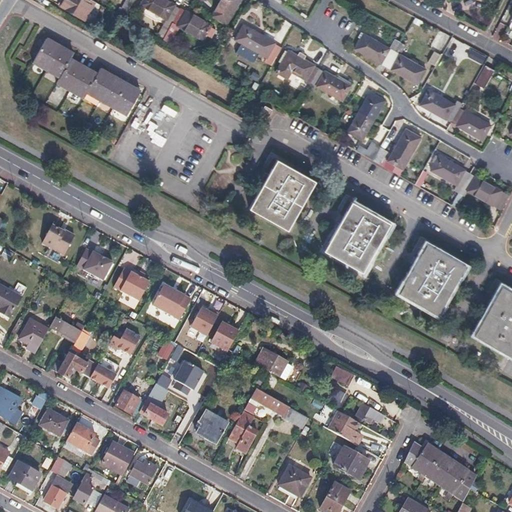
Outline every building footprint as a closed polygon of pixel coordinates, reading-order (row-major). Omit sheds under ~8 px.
[(64,0),(61,7),(83,20),(94,1),(91,0),(64,0)] [(133,2),(130,0),(126,0),(118,15),(124,19),(133,2)] [(144,7),(144,6),(164,18),(166,20),(165,22),(171,25),(162,40),(166,43),(176,26),(180,28),(180,27),(200,38),(200,39),(202,41),(211,26),(208,24),(208,25),(188,14),(188,13),(185,11),(185,12),(180,9),(174,6),(175,5),(172,3),(172,4),(164,0),(143,0),(140,5),(144,7)] [(220,0),(217,6),(216,6),(210,16),(226,24),(232,15),(231,14),(239,0),(220,0)] [(104,7),(95,2),(84,20),(93,25),(104,7)] [(237,41),(237,40),(264,55),(263,56),(266,58),(267,57),(273,61),(280,48),(274,45),(275,43),(272,42),(271,42),(245,27),(243,25),(234,39),(237,41)] [(365,35),(362,34),(354,49),(356,50),(357,49),(378,62),(380,64),(380,63),(386,67),(391,69),(391,70),(394,72),(394,71),(414,82),(414,83),(416,84),(425,69),(422,68),(422,69),(402,57),(402,56),(400,55),(405,46),(400,42),(395,40),(392,46),(390,45),(388,49),(386,47),(386,48),(364,36),(365,35)] [(45,70),(58,78),(55,84),(70,92),(82,99),(86,94),(98,101),(111,109),(125,117),(139,92),(125,85),(112,77),(100,70),(97,75),(84,68),(69,60),(73,54),(59,46),(46,39),(32,63),(45,70)] [(282,67),(283,66),(303,78),(302,78),(305,80),(306,79),(311,82),(316,85),(316,86),(318,87),(319,87),(339,98),(339,99),(342,101),(350,86),(347,84),(347,85),(326,73),(327,73),(324,71),(324,72),(319,69),(313,66),(314,65),(311,64),(310,64),(290,53),(291,52),(288,51),(279,65),(282,67)] [(490,71),(484,68),(479,76),(486,79),(490,71)] [(486,79),(479,76),(474,86),(480,89),(486,79)] [(446,119),(451,122),(456,125),(456,126),(459,128),(460,127),(480,138),(479,139),(482,141),(491,126),(488,124),(487,125),(467,114),(468,113),(465,111),(464,112),(459,109),(461,106),(456,103),(454,105),(451,103),(450,104),(430,92),(431,91),(428,90),(419,105),(422,106),(423,106),(443,117),(442,118),(446,120),(446,119)] [(368,94),(369,95),(359,112),(349,129),(348,129),(347,131),(362,140),(363,138),(362,137),(373,120),(383,103),(385,101),(369,92),(368,94)] [(273,110),(265,106),(260,115),(268,119),(273,110)] [(404,132),(405,133),(390,159),(389,158),(387,161),(388,161),(385,168),(398,175),(402,169),(403,170),(404,167),(403,166),(418,140),(419,141),(421,138),(406,129),(404,132)] [(344,137),(334,131),(331,137),(341,143),(344,137)] [(371,141),(363,152),(378,163),(386,151),(371,141)] [(432,172),(433,171),(453,183),(453,184),(455,185),(456,184),(461,187),(458,194),(463,197),(466,191),(469,193),(470,192),(489,203),(489,204),(492,206),(501,191),(497,189),(497,190),(478,179),(478,178),(475,176),(474,177),(469,174),(463,171),(464,170),(462,168),(461,169),(440,158),(441,157),(439,155),(430,171),(432,172)] [(269,173),(264,182),(249,208),(288,230),(314,182),(276,160),(269,173)] [(343,215),(339,223),(323,251),(361,272),(388,223),(351,202),(343,215)] [(50,225),(49,228),(71,240),(73,237),(63,231),(62,232),(50,225)] [(49,228),(40,242),(62,255),(71,240),(49,228)] [(418,257),(414,265),(398,293),(436,315),(463,265),(425,244),(418,257)] [(111,262),(91,251),(91,253),(84,249),(75,265),(101,279),(111,262)] [(101,279),(75,265),(75,266),(101,281),(101,279)] [(147,283),(122,269),(112,286),(138,300),(147,283)] [(189,300),(162,285),(159,290),(186,305),(189,300)] [(20,298),(0,286),(0,311),(9,317),(20,298)] [(138,300),(112,286),(112,287),(137,301),(138,300)] [(511,354),(511,291),(502,286),(473,335),(510,357),(511,354)] [(186,305),(159,290),(150,307),(177,322),(186,305)] [(208,313),(199,308),(197,311),(214,320),(217,315),(209,311),(208,313)] [(0,311),(0,314),(8,319),(9,317),(0,311)] [(214,320),(197,311),(188,328),(205,338),(214,320)] [(53,317),(49,326),(75,340),(80,332),(53,317)] [(46,330),(28,320),(16,340),(26,346),(24,349),(33,354),(46,330)] [(236,333),(220,323),(210,340),(227,350),(236,333)] [(237,331),(220,323),(236,333),(237,331)] [(119,340),(113,336),(107,346),(114,349),(115,347),(129,355),(139,337),(125,329),(119,340)] [(75,340),(64,361),(62,364),(57,373),(67,378),(72,369),(89,378),(93,371),(96,365),(88,360),(86,364),(73,357),(77,349),(78,349),(86,335),(80,332),(75,340)] [(163,342),(158,356),(168,359),(172,345),(163,342)] [(276,359),(262,351),(255,364),(268,372),(276,359)] [(242,363),(235,359),(232,364),(239,368),(242,363)] [(59,363),(55,361),(50,369),(57,373),(62,364),(59,363)] [(203,372),(184,361),(173,380),(176,381),(172,388),(186,395),(189,389),(192,390),(203,372)] [(93,371),(94,371),(81,393),(86,395),(90,388),(106,397),(111,388),(95,379),(96,377),(98,373),(102,367),(103,365),(98,362),(96,365),(93,371)] [(348,386),(354,374),(335,365),(330,377),(348,386)] [(115,375),(102,367),(98,373),(112,381),(115,375)] [(98,373),(96,377),(111,386),(113,381),(112,381),(98,373)] [(155,383),(149,380),(144,388),(150,392),(155,383)] [(155,383),(150,392),(139,412),(162,426),(168,415),(151,405),(161,387),(155,383)] [(256,389),(251,398),(303,428),(308,419),(260,392),(256,389)] [(339,390),(336,396),(351,404),(354,399),(339,390)] [(20,399),(6,391),(0,402),(0,411),(2,412),(0,415),(8,420),(20,399)] [(140,400),(123,391),(115,405),(132,414),(140,400)] [(43,405),(38,402),(31,413),(37,416),(43,405)] [(378,412),(360,402),(354,414),(369,422),(371,417),(379,422),(383,415),(378,412)] [(256,408),(248,404),(244,410),(252,415),(256,408)] [(196,422),(199,424),(195,431),(215,443),(227,423),(204,410),(196,422)] [(67,422),(47,411),(39,426),(59,437),(67,422)] [(253,417),(243,412),(227,439),(237,445),(235,448),(245,454),(257,432),(248,427),(253,417)] [(355,422),(337,412),(327,430),(347,441),(356,446),(361,437),(353,432),(350,430),(355,422)] [(95,435),(75,424),(66,441),(85,452),(95,435)] [(347,441),(344,446),(366,459),(369,453),(356,446),(347,441)] [(133,455),(112,443),(101,463),(122,475),(133,455)] [(402,463),(462,504),(462,503),(470,489),(475,479),(426,444),(422,452),(414,447),(402,463)] [(344,446),(342,445),(332,464),(357,478),(368,460),(366,459),(344,446)] [(0,466),(8,453),(0,448),(0,466)] [(63,461),(57,457),(49,471),(56,475),(63,461)] [(146,467),(137,462),(130,475),(147,485),(156,468),(148,463),(146,467)] [(39,476),(17,463),(8,479),(30,492),(39,476)] [(309,478),(288,465),(277,484),(299,496),(309,478)] [(82,482),(83,483),(74,500),(85,505),(94,489),(88,485),(93,476),(101,481),(103,477),(89,469),(86,474),(82,482)] [(71,485),(58,478),(44,501),(57,509),(71,485)] [(336,511),(349,491),(334,482),(319,507),(328,511),(336,511)] [(128,511),(130,510),(104,496),(94,511),(128,511)] [(212,511),(214,509),(191,498),(183,511),(212,511)] [(427,511),(428,511),(406,499),(398,511),(427,511)] [(462,503),(462,504),(457,511),(469,511),(471,509),(462,503)]
